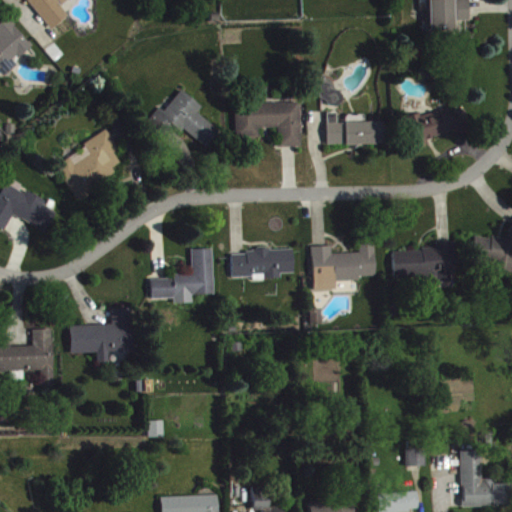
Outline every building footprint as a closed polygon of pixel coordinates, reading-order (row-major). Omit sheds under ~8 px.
[(52,34),(70,20),(62,9),(73,0),(32,0),(28,3),(52,34)] [(429,3),(429,36),(454,36),(454,25),(470,25),(470,2),(429,3)] [(33,51),(9,22),(0,29),(0,76),(1,76),(5,81),(19,70),(15,65),(33,51)] [(203,111),(182,94),(161,120),(181,136),(184,133),(207,152),(220,135),(198,117),(203,111)] [(302,151),(301,107),(235,109),(236,142),(260,141),(260,132),(279,132),(279,152),(302,151)] [(466,113),(449,117),(448,112),(404,123),(412,153),(430,148),(428,144),(471,133),(466,113)] [(384,126),(337,127),(337,117),(327,117),(327,149),(384,149),(384,126)] [(75,203),(125,174),(115,157),(120,154),(108,134),(84,148),(86,153),(57,170),(75,203)] [(48,237),(60,214),(21,194),(23,189),(9,182),(0,198),(0,232),(6,235),(14,219),(48,237)] [(511,277),(511,233),(506,243),(491,241),(490,243),(474,241),(471,263),(491,275),(511,277)] [(393,255),(393,282),(423,281),(423,292),(452,291),(452,280),(456,280),(455,246),(436,247),(436,254),(393,255)] [(312,251),(314,295),(336,294),(336,286),(360,285),(360,281),(376,280),(375,248),(359,248),(360,257),(332,258),(332,251),(312,251)] [(215,298),(213,253),(192,254),(193,281),(151,282),(152,305),(190,303),(189,299),(215,298)] [(294,254),(232,256),(233,282),(256,281),(256,283),(281,282),(281,278),(294,277),(294,254)] [(71,331),(72,358),(97,357),(98,367),(110,367),(110,356),(135,356),(133,313),(113,313),(113,329),(71,331)] [(321,314),(310,313),(310,326),(320,326),(321,314)] [(55,391),(53,334),(35,334),(35,349),(0,350),(0,376),(44,375),(44,392),(55,391)] [(150,442),(165,442),(165,425),(150,425),(150,442)] [(407,471),(426,471),(426,454),(407,454),(407,471)] [(511,510),(511,488),(494,489),(494,484),(483,484),(482,455),(462,455),(463,511),(511,510)] [(254,491),(254,511),(285,511),(286,511),(270,511),(270,491),(254,491)] [(379,511),(418,511),(418,497),(379,498),(379,511)] [(219,511),(220,500),(162,501),(162,511),(219,511)]
